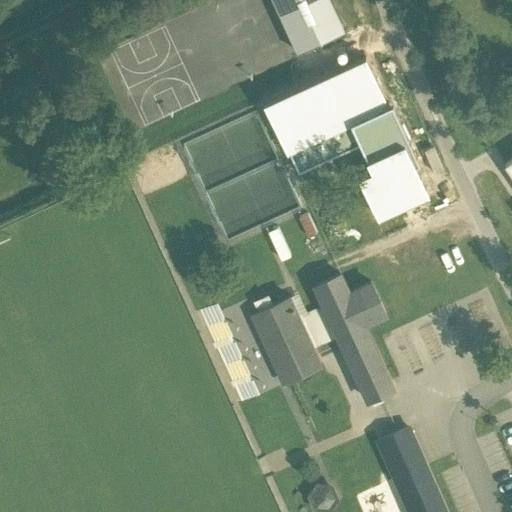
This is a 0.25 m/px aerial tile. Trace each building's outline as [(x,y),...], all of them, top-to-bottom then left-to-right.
[(331,0),(274,0),(298,51),(345,29),(331,0)] [(389,103),(366,54),(265,101),(288,151),(290,150),(299,170),(361,142),(373,167),(360,173),(379,215),(429,191),(416,163),(421,161),(393,101),(389,103)] [(308,211),(300,215),(309,235),(317,231),(308,211)] [(371,280),(350,290),(341,272),(316,284),(369,398),(381,392),(394,386),(391,379),(365,323),(387,313),(371,280)] [(322,360),(292,295),(260,309),(285,364),(281,366),(280,369),(283,374),(286,376),(289,374),(290,375),(322,360)] [(399,434),(385,440),(400,476),(428,464),(412,428),(399,434)] [(449,511),(428,464),(400,476),(416,511),(449,511)] [(331,486),(319,485),(312,494),(317,505),(329,506),(336,496),(331,486)]
